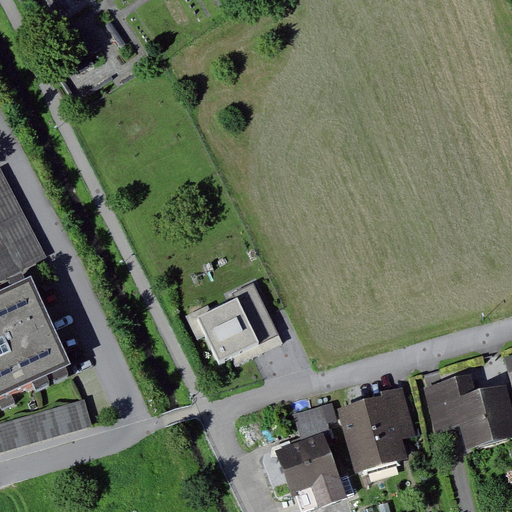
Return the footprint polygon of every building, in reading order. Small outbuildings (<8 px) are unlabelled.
[(52,258),(6,169),(0,171),(0,282),(1,285),(52,258)] [(0,299),(0,405),(80,369),(40,282),(0,299)] [(261,297),(203,325),(223,368),(282,339),(261,297)] [(481,375),(431,389),(443,434),(453,431),(469,427),(475,452),(511,441),(511,386),(486,394),(481,375)] [(391,398),(344,412),(363,475),(415,459),(410,442),(424,437),(409,388),(397,392),(390,394),(391,398)] [(0,455),(98,427),(90,401),(87,402),(49,412),(0,426),(0,455)] [(284,449),(306,511),(313,511),(354,498),(331,432),(284,449)]
